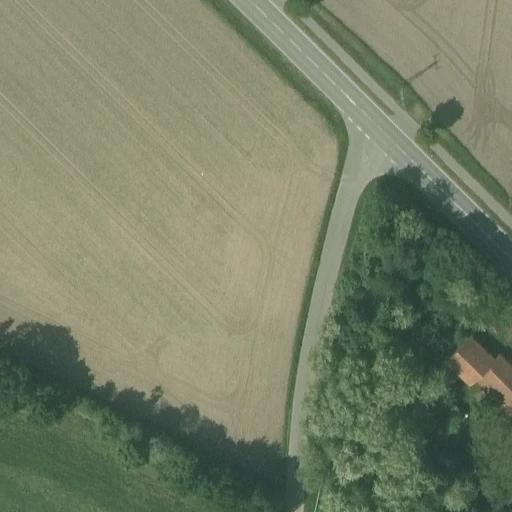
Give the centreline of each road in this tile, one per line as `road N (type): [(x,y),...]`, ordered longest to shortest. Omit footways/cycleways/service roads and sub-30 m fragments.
road 1 (unclassified): [(384,135),(362,163),(331,262),(310,362),(295,511)]
road 2 (secondary): [(384,135),(247,0)]
road 3 (secondary): [(511,259),(384,135)]
